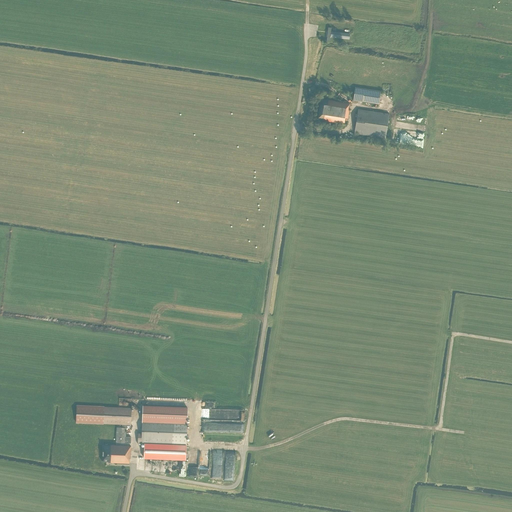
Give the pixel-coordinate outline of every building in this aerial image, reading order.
[(362,102),(378,104),(380,91),(355,87),(353,100),(362,101),(362,102)] [(348,122),(347,122),(349,109),(348,109),(349,104),(321,99),(318,119),(324,120),(324,121),(347,124),(347,123),(348,123),(348,122)] [(354,133),(385,138),(389,114),(358,109),(354,133)] [(409,132),(396,129),(395,134),(408,137),(409,132)] [(122,425),(122,428),(117,427),(116,443),(133,443),(133,437),(126,437),(126,425),(130,425),(131,408),(77,406),(76,422),(122,425)] [(188,408),(143,406),(142,419),(142,432),(138,432),(137,444),(145,444),(145,458),(186,459),(188,420),(187,420),(188,408)] [(129,458),(130,458),(131,446),(103,445),(102,461),(108,462),(129,463),(129,458)] [(190,450),(189,474),(197,474),(198,450),(190,450)] [(200,466),(208,466),(209,451),(200,451),(200,466)] [(224,465),(224,479),(235,479),(235,451),(225,451),(225,460),(224,460),(224,465)]
